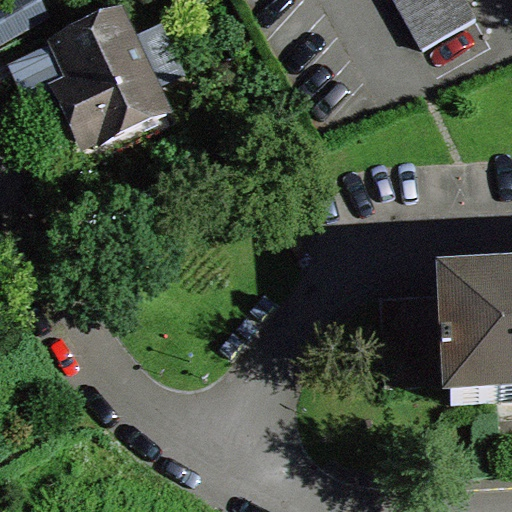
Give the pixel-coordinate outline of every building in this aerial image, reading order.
[(394,0),(422,50),(476,21),(464,0),(394,0)] [(473,0),(490,29),(507,20),(495,0),(473,0)] [(71,82),(62,87),(72,108),(90,145),(99,141),(101,145),(166,114),(153,86),(138,54),(119,16),(54,47),(71,82)] [(161,43),(138,54),(153,86),(176,75),(169,60),(161,43)] [(37,125),(72,108),(62,87),(71,82),(54,47),(9,68),(37,125)] [(511,290),(445,294),(445,299),(450,386),(451,405),(511,401),(511,290)] [(450,386),(445,299),(381,302),(386,389),(450,386)]
